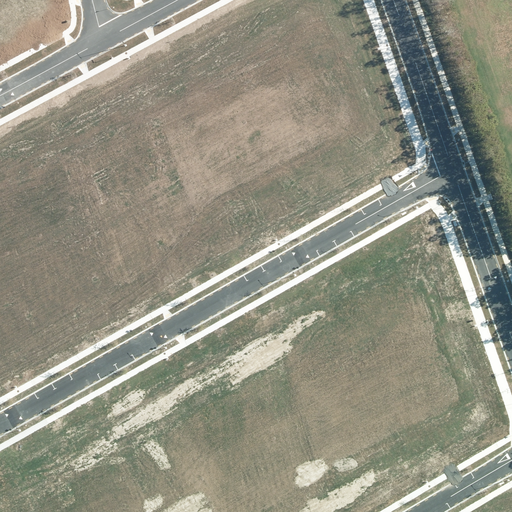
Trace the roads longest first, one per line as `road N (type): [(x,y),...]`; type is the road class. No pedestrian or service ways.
road 1 (residential): [(0,424),(450,169)]
road 2 (residential): [(450,169),(511,341)]
road 3 (residential): [(390,0),(450,169)]
